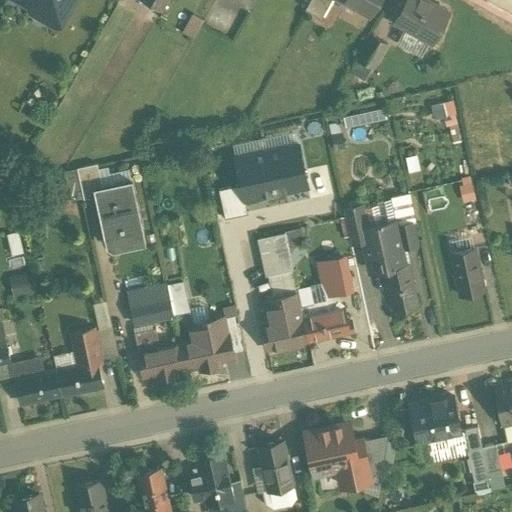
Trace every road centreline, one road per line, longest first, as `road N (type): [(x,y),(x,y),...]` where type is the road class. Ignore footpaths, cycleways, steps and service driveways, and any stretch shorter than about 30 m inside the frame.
road 1 (tertiary): [(511,340),(0,450)]
road 2 (unknown): [(269,392),(242,279),(242,233),(261,216),(315,201)]
